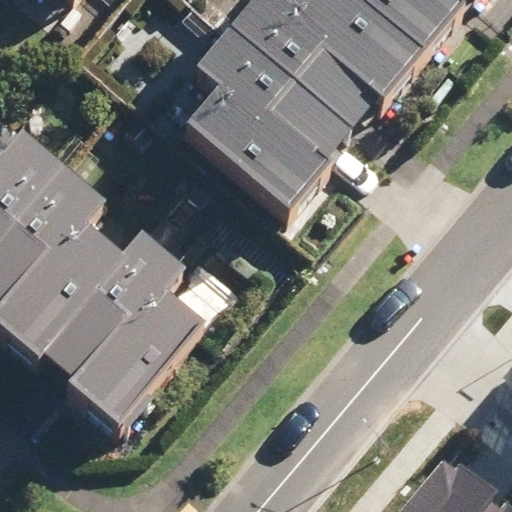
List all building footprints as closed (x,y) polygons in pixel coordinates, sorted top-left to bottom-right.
[(13,0),(53,32),(80,0),(13,0)] [(284,0),(165,143),(284,243),(488,0),(284,0)] [(194,321),(0,159),(0,371),(89,446),(194,321)] [(489,511),(498,502),(454,466),(415,511),(489,511)] [(509,511),(498,502),(489,511),(509,511)]
